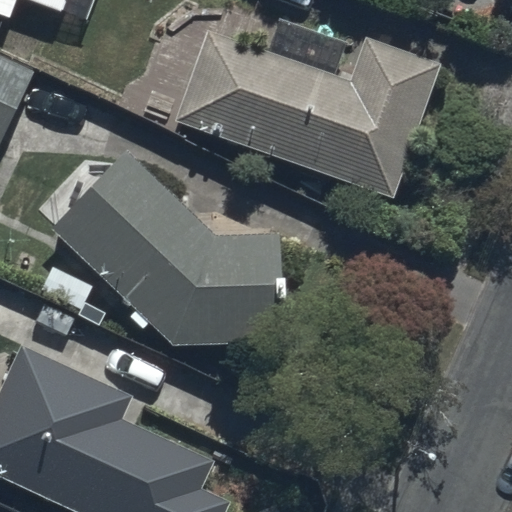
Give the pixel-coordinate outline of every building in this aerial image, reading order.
[(67,0),(0,0),(0,15),(8,18),(15,0),(25,0),(62,13),(67,0)] [(209,29),(176,121),(395,199),(442,68),(366,40),(351,80),(209,29)] [(0,56),(0,144),(33,72),(0,56)] [(128,152),(50,227),(170,346),(281,343),(281,232),(213,234),(128,152)] [(14,349),(0,381),(0,479),(75,511),(227,511),(231,504),(204,492),(217,462),(119,419),(128,399),(14,349)]
